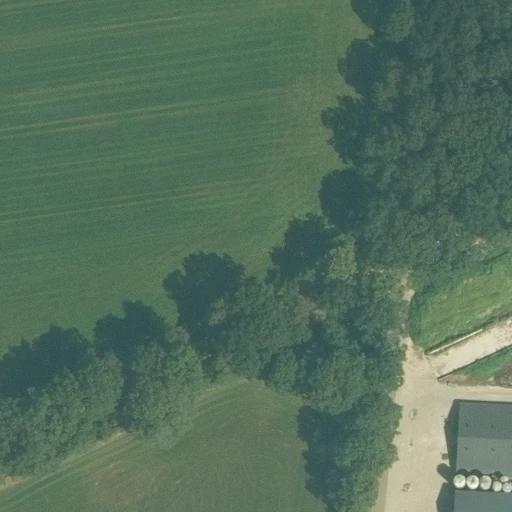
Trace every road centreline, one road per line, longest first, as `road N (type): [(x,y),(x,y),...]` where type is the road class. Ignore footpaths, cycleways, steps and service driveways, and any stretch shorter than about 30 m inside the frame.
road 1 (track): [(511,220),(0,462)]
road 2 (unclassified): [(381,511),(424,0)]
